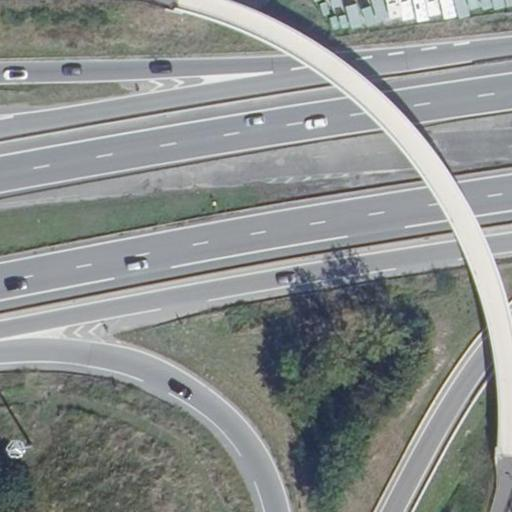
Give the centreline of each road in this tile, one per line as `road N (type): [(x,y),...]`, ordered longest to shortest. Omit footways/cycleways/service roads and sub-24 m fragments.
road 1 (trunk): [(0,283),(511,195)]
road 2 (trunk): [(0,330),(511,243)]
road 3 (trunk): [(511,92),(0,175)]
road 4 (trunk): [(0,358),(51,354),(160,380),(211,414),(249,460),(271,511)]
road 5 (trunk): [(273,81),(0,126)]
road 6 (trunk): [(273,81),(232,64),(0,72)]
road 7 (trunk): [(511,45),(273,81)]
road 8 (trunk): [(392,511),(462,382),(511,323)]
